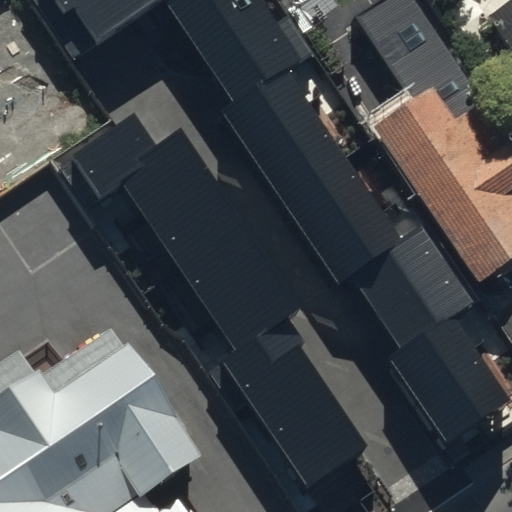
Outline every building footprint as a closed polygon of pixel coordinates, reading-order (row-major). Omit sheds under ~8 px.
[(58,0),(91,46),(157,0),(164,0),(235,102),(222,111),(339,280),(349,273),(401,348),(386,357),(446,443),(511,398),(511,393),(458,316),(480,301),(423,219),(401,234),(286,68),(303,56),(263,0),(58,0)] [(511,31),(490,46),(511,78),(511,31)] [(511,265),(511,139),(454,56),(377,109),(390,128),(376,138),(481,287),(511,265)] [(132,115),(71,156),(99,199),(123,183),(237,352),(221,362),(307,489),(369,447),(282,318),(300,306),(180,129),(154,147),(132,115)] [(29,389),(12,363),(0,370),(0,511),(190,511),(189,510),(185,511),(166,511),(159,500),(195,477),(107,340),(29,389)]
